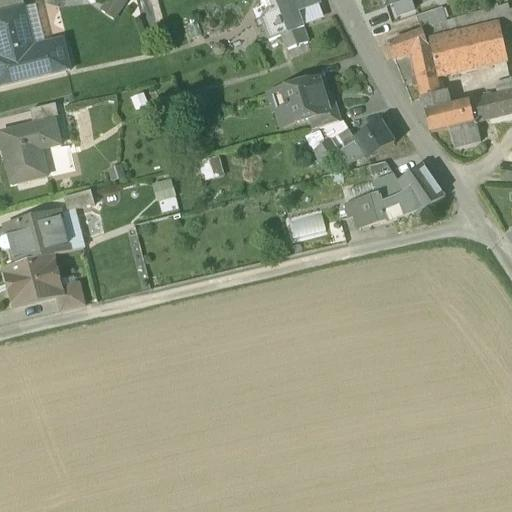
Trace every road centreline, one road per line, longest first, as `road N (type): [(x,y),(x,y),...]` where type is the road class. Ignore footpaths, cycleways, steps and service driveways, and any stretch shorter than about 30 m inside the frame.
road 1 (track): [(479,221),(0,335)]
road 2 (residential): [(479,221),(392,101),(341,0)]
